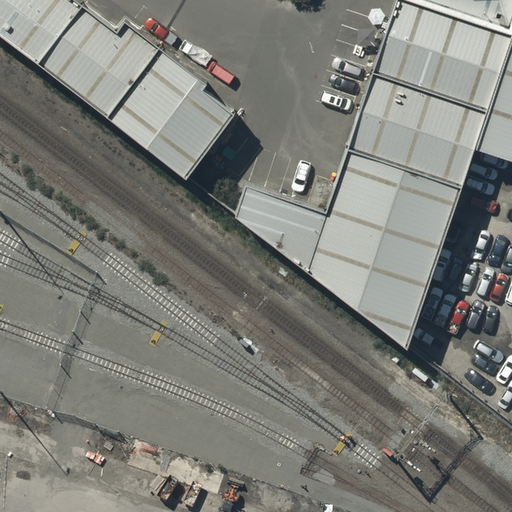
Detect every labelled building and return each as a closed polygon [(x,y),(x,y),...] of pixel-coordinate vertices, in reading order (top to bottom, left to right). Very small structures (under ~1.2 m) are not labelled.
[(0,0),(0,27),(184,172),(229,113),(196,88),(204,77),(126,17),(119,26),(85,0),(0,0)] [(395,0),(325,209),(249,184),(238,214),(408,345),(476,144),(511,36),(511,33),(411,0),(395,0)] [(511,0),(411,0),(511,33),(511,0)] [(511,36),(476,144),(511,156),(511,36)] [(91,511),(344,511),(117,437),(91,511)]
